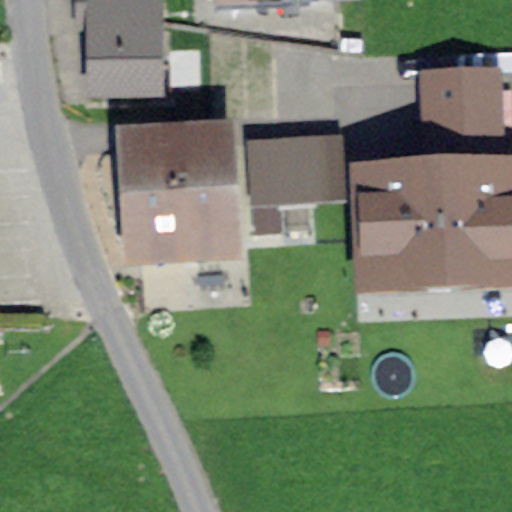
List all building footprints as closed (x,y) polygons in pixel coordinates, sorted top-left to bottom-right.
[(83,0),(84,29),(95,29),(163,29),(163,0),(83,0)] [(163,105),(163,29),(95,29),(94,104),(163,105)] [(457,107),(374,119),(392,241),(475,229),(457,107)] [(332,150),(258,152),(260,209),(334,206),(332,150)] [(232,152),(135,160),(144,261),(241,252),(232,152)]
